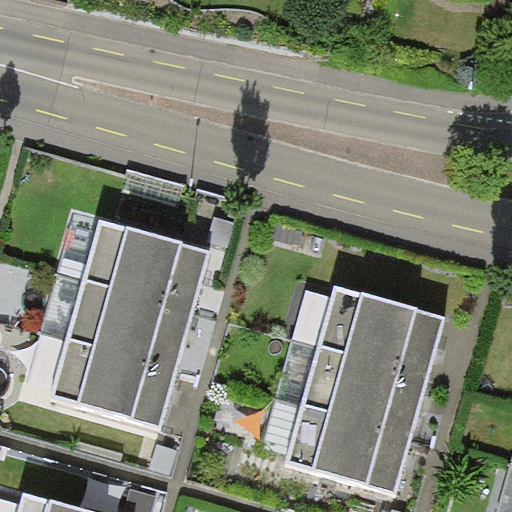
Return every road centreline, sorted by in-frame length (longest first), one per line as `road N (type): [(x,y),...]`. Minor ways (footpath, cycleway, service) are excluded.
road 1 (primary): [(0,71),(99,110),(511,217)]
road 2 (primary): [(511,141),(0,50)]
